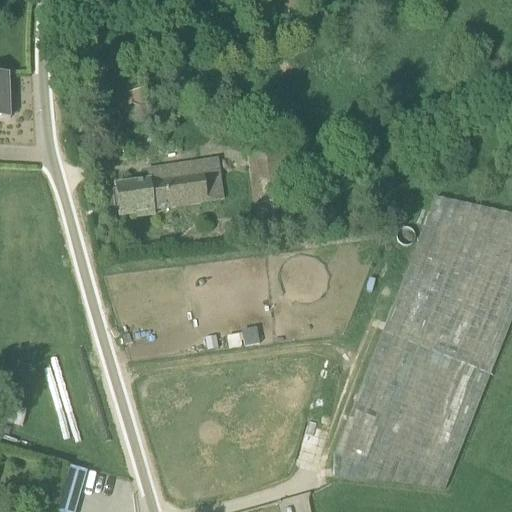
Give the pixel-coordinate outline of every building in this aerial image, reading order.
[(0,119),(10,120),(9,76),(0,76),(0,119)] [(260,240),(293,235),(282,151),(248,156),(260,240)] [(154,212),(207,204),(223,202),(217,161),(201,163),(203,175),(148,183),(115,188),(119,217),(136,215),(137,219),(155,216),(154,212)] [(511,322),(511,216),(436,199),(333,457),(334,479),(445,491),(511,322)] [(240,338),(226,341),(228,353),(243,350),(240,338)] [(204,341),(206,354),(217,352),(215,339),(204,341)] [(56,511),(77,511),(87,470),(67,465),(56,511)]
